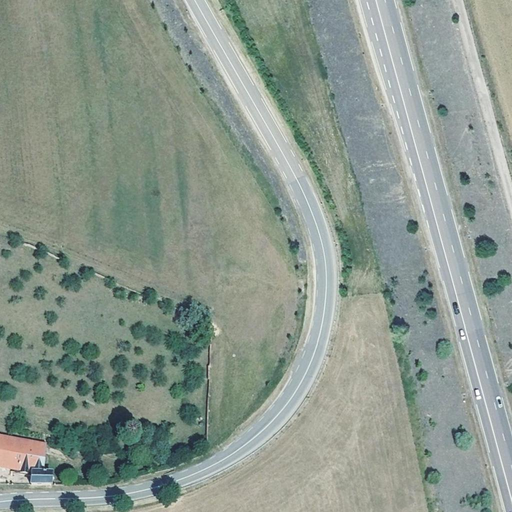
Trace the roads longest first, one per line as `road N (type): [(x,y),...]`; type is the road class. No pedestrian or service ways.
road 1 (tertiary): [(194,0),(314,220),(327,285),(314,360),(273,424),(205,472),(122,498),(0,504)]
road 2 (primary): [(511,501),(376,0)]
